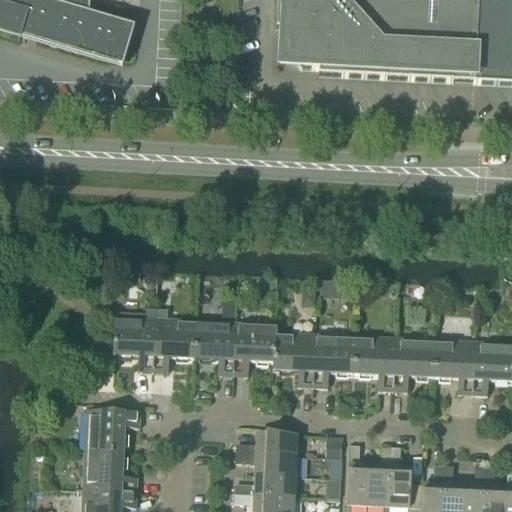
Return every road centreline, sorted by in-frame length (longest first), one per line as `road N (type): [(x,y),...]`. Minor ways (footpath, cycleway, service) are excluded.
road 1 (tertiary): [(0,166),(511,192)]
road 2 (tertiary): [(511,158),(0,139)]
road 3 (residential): [(511,454),(482,452),(461,434),(182,421)]
